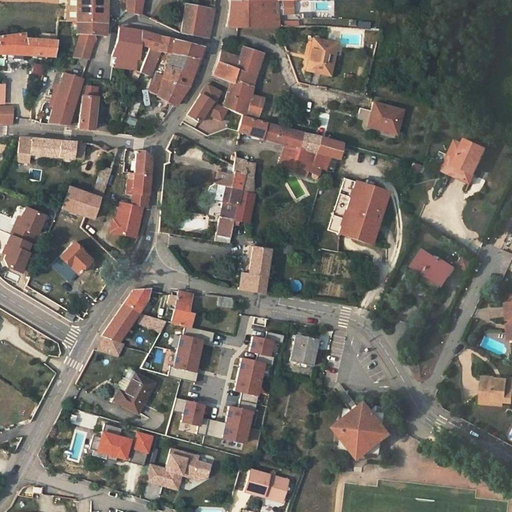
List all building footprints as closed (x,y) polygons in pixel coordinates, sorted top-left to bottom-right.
[(75,26),(75,34),(79,34),(78,37),(76,43),(73,54),(72,57),(87,59),(89,53),(93,41),(94,41),(96,39),(94,38),(95,35),(103,36),(105,22),(104,0),(75,0),(75,21),(75,26)] [(124,0),(126,12),(139,14),(141,0),(124,0)] [(247,16),(258,15),(258,26),(278,26),(279,26),(278,6),(290,6),(289,0),(229,0),(229,11),(226,26),(248,26),(247,16)] [(179,33),(208,37),(213,9),(208,8),(182,4),(179,32),(179,33)] [(258,15),(247,16),(248,26),(258,26),(258,15)] [(111,56),(109,66),(115,67),(116,66),(121,66),(122,67),(133,69),(133,71),(138,72),(140,67),(152,71),(159,52),(169,54),(155,96),(173,106),(188,86),(201,47),(166,39),(142,32),(118,28),(111,55),(111,56)] [(0,53),(22,55),(23,39),(23,34),(0,36),(0,53)] [(54,41),(23,39),(22,55),(47,56),(52,56),(54,41)] [(308,59),(306,68),(329,73),(335,44),(315,39),(310,59),(308,59)] [(73,54),(76,43),(70,42),(66,53),(73,54)] [(239,57),(236,68),(218,61),(213,75),(230,81),(232,82),(233,79),(250,86),(262,51),(243,45),(239,57)] [(236,68),(239,57),(221,49),(218,61),(236,68)] [(150,76),(152,71),(140,67),(138,72),(139,72),(150,76)] [(138,72),(133,71),(129,84),(134,86),(139,72),(138,72)] [(51,95),(72,102),(73,99),(80,79),(62,73),(57,89),(53,88),(51,95)] [(250,86),(233,79),(232,82),(230,81),(227,93),(245,102),(248,102),(249,96),(250,95),(250,86)] [(223,106),(215,102),(221,90),(207,83),(187,114),(198,122),(205,112),(221,119),(226,108),(223,106)] [(245,102),(227,93),(223,106),(226,108),(243,115),(245,102)] [(66,126),(72,102),(51,95),(49,103),(52,104),(46,124),(66,126)] [(91,129),(94,97),(80,95),(79,97),(77,127),(91,129)] [(246,114),(274,121),(275,118),(279,103),(250,95),(249,96),(248,102),(246,114)] [(368,121),(367,126),(386,131),(387,128),(396,131),(401,109),(373,102),(370,112),(368,121)] [(12,108),(0,107),(0,115),(11,116),(12,108)] [(365,111),(362,120),(368,121),(370,112),(365,111)] [(11,119),(11,116),(0,115),(0,123),(10,124),(11,119)] [(293,123),(304,125),(306,119),(305,119),(305,117),(296,115),(295,118),(293,123)] [(319,115),(316,128),(315,129),(325,131),(329,117),(319,115)] [(237,131),(284,143),(315,152),(330,156),(337,158),(341,142),(314,135),(242,116),(239,126),(237,131)] [(314,120),(306,118),(306,119),(304,125),(313,127),(314,120)] [(18,136),(16,153),(30,154),(72,158),(73,152),(82,153),(85,142),(18,136)] [(456,140),(443,170),(461,178),(465,169),(476,174),(487,148),(467,139),(464,144),(456,140)] [(311,164),(315,152),(284,143),(281,153),(311,164)] [(142,151),(134,150),(133,171),(148,173),(149,158),(142,151)] [(81,160),(82,153),(73,152),(72,158),(81,160)] [(330,156),(315,152),(311,164),(320,167),(325,169),(330,156)] [(30,154),(16,153),(15,162),(28,163),(30,154)] [(311,164),(281,153),(278,163),(293,169),(295,165),(308,171),(313,173),(311,176),(313,178),(315,178),(316,177),(320,167),(311,164)] [(253,162),(234,158),(234,156),(231,155),(230,160),(233,160),(232,165),(231,170),(232,171),(232,170),(243,173),(240,190),(250,192),(252,183),(250,183),(253,162)] [(411,162),(409,170),(418,172),(420,164),(411,162)] [(110,169),(101,165),(91,195),(99,197),(101,198),(110,169)] [(293,169),(307,175),(307,174),(308,171),(295,165),(293,169)] [(28,180),(39,182),(42,170),(30,168),(28,180)] [(465,169),(461,178),(471,183),(476,174),(465,169)] [(217,171),(214,183),(210,185),(208,189),(208,194),(211,198),(224,201),(221,217),(233,219),(240,190),(243,173),(232,170),(232,171),(232,174),(226,173),(217,171)] [(146,206),(148,173),(133,171),(133,172),(130,172),(129,178),(132,178),(130,203),(142,205),(146,206)] [(387,191),(355,180),(352,190),(355,191),(353,197),(350,196),(348,202),(351,203),(349,209),(346,208),(338,233),(370,243),(387,191)] [(91,195),(68,187),(61,208),(91,218),(99,197),(91,195)] [(232,224),(238,224),(239,220),(247,222),(252,192),(250,192),(240,190),(233,219),(232,224)] [(136,235),(142,205),(130,203),(118,201),(115,219),(112,231),(136,235)] [(35,234),(42,215),(23,207),(19,218),(16,226),(13,224),(9,234),(29,242),(32,233),(35,234)] [(221,217),(220,216),(215,237),(214,240),(228,243),(232,224),(233,219),(221,217)] [(27,253),(25,252),(29,242),(9,234),(8,236),(5,244),(8,245),(4,253),(2,259),(5,266),(19,271),(27,253)] [(89,260),(71,242),(57,256),(75,274),(89,260)] [(247,273),(239,272),(236,289),(261,293),(268,248),(251,245),(247,273)] [(423,249),(412,267),(441,286),(448,275),(449,276),(455,268),(439,257),(438,259),(423,249)] [(467,271),(472,262),(464,257),(459,266),(467,271)] [(276,284),(274,291),(281,293),(283,285),(276,284)] [(100,336),(116,342),(144,302),(147,288),(132,288),(100,336)] [(191,312),(186,311),(190,294),(176,291),(175,295),(174,302),(174,304),(170,322),(188,326),(191,312)] [(167,302),(174,304),(174,302),(175,295),(168,294),(167,302)] [(217,295),(216,304),(231,306),(232,298),(217,295)] [(135,324),(160,333),(164,321),(139,313),(135,324)] [(295,334),(288,360),(309,365),(315,339),(295,334)] [(246,353),(268,357),(271,339),(249,336),(246,353)] [(253,407),(262,362),(237,357),(230,392),(239,394),(237,404),(253,407)] [(112,401),(136,413),(152,384),(134,374),(129,382),(121,377),(115,390),(117,391),(112,401)] [(509,381),(494,380),(494,378),(482,376),(481,398),(492,399),(492,402),(503,403),(503,401),(511,401),(511,379),(509,379),(509,381)] [(176,429),(194,435),(202,405),(175,397),(171,410),(180,413),(176,429)] [(480,405),(503,407),(503,403),(492,402),(492,399),(481,398),(480,405)] [(378,446),(392,436),(365,401),(329,428),(356,465),(379,448),(378,446)] [(242,444),(249,410),(225,405),(221,422),(200,418),(196,435),(242,444)] [(100,437),(92,435),(88,449),(92,450),(91,454),(91,455),(114,462),(116,457),(123,458),(122,459),(123,460),(122,460),(142,466),(150,437),(136,433),(133,441),(133,440),(128,439),(128,440),(118,437),(120,428),(103,424),(100,437)] [(148,465),(144,481),(176,489),(180,475),(199,480),(200,475),(205,476),(208,465),(195,461),(196,456),(170,449),(164,469),(148,465)] [(123,486),(135,491),(143,471),(131,466),(123,486)] [(287,479),(249,469),(243,490),(262,496),(263,492),(282,498),(287,479)] [(263,492),(262,496),(281,501),(282,498),(263,492)]
